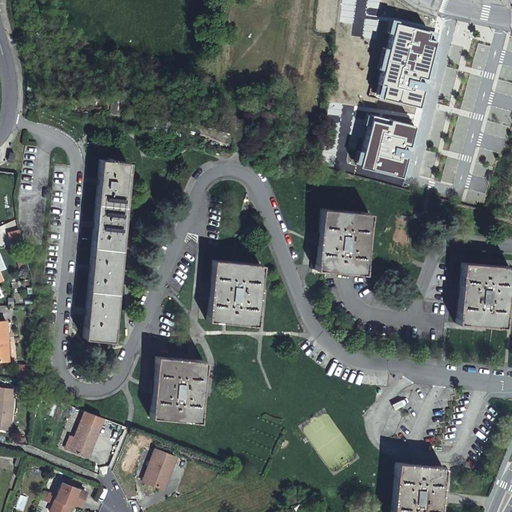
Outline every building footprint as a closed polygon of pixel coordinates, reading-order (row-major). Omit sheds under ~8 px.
[(437,42),(438,34),(394,23),(375,97),(417,107),(421,90),(423,90),(425,83),(423,83),(434,41),(437,42)] [(413,126),(371,115),(358,167),(400,177),(405,156),(406,157),(408,150),(406,149),(413,126)] [(116,185),(89,183),(87,205),(83,263),(77,335),(77,337),(103,339),(114,210),(116,185)] [(368,212),(320,207),(319,220),(316,253),(314,268),(361,272),(368,212)] [(258,262),(211,257),(210,270),(205,318),(253,323),(258,262)] [(508,265),(461,260),(455,321),(502,325),(508,265)] [(0,360),(9,361),(7,322),(0,321),(0,360)] [(170,358),(150,356),(147,386),(144,416),(194,421),(200,360),(170,358)] [(0,387),(0,427),(7,428),(10,398),(9,398),(10,389),(0,387)] [(81,409),(77,419),(67,447),(85,454),(99,416),(81,409)] [(144,481),(164,488),(177,456),(156,449),(144,481)] [(437,511),(442,465),(394,461),(393,475),(389,511),(437,511)] [(82,488),(60,480),(49,509),(58,511),(65,511),(71,500),(77,502),(82,488)]
